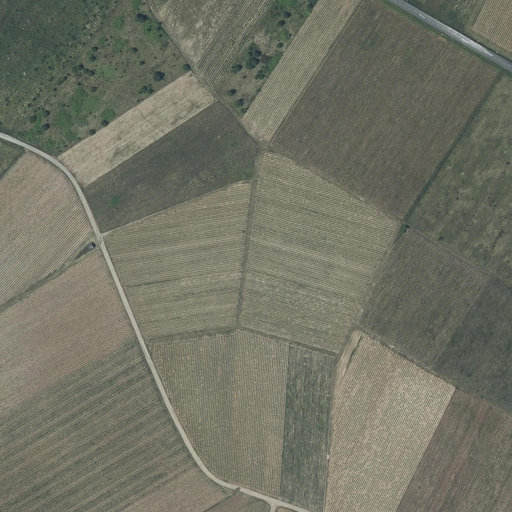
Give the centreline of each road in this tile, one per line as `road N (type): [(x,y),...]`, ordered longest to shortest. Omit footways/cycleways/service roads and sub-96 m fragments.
road 1 (track): [(0,136),(68,175),(154,375),(206,473),(303,511)]
road 2 (track): [(148,0),(262,145)]
road 3 (secondary): [(394,0),(511,69)]
